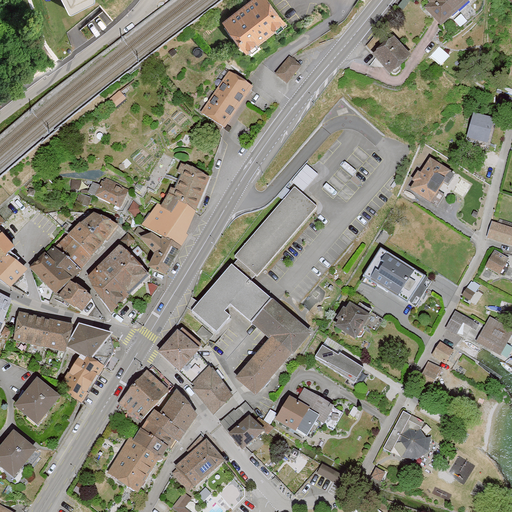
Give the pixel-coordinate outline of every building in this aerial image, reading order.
[(86,0),(64,0),(69,9),(86,0)] [(247,45),(281,20),(266,0),(257,0),(230,20),(247,45)] [(442,24),(470,0),(438,0),(429,8),(442,24)] [(415,60),(396,38),(374,56),(393,79),(415,60)] [(289,59),(276,73),(289,85),(302,70),(289,59)] [(255,91),(228,73),(200,115),(226,133),(255,91)] [(496,122),(476,116),(468,138),(488,145),(496,122)] [(458,176),(432,159),(411,191),(437,209),(458,176)] [(311,180),(317,174),(308,165),(302,171),(311,180)] [(213,180),(190,168),(174,199),(198,211),(213,180)] [(133,193),(107,179),(96,197),(124,211),(133,193)] [(318,208),(295,187),(192,315),(219,337),(233,320),(227,316),(232,308),(252,326),(272,302),(252,285),(262,273),(318,208)] [(181,247),(198,211),(169,197),(164,207),(158,204),(143,226),(150,230),(181,247)] [(120,229),(96,214),(82,225),(104,246),(120,229)] [(511,227),(495,221),(488,240),(511,248),(511,227)] [(104,246),(82,225),(55,247),(82,271),(104,246)] [(152,268),(165,275),(181,247),(150,230),(139,243),(158,257),(152,268)] [(0,281),(12,290),(28,272),(9,257),(16,250),(0,233),(0,281)] [(55,247),(47,255),(73,284),(82,271),(55,247)] [(152,275),(122,247),(86,284),(115,314),(152,275)] [(432,282),(381,250),(363,279),(414,310),(432,282)] [(509,259),(494,250),(485,266),(500,274),(509,259)] [(73,284),(47,255),(32,269),(59,297),(73,284)] [(464,296),(472,300),(480,285),(472,281),(464,296)] [(95,300),(73,284),(59,297),(83,315),(95,300)] [(14,303),(0,295),(0,324),(1,326),(14,303)] [(312,337),(272,302),(252,326),(269,341),(235,381),(258,401),(312,337)] [(375,319),(351,304),(334,330),(357,346),(375,319)] [(469,321),(456,314),(447,330),(460,336),(469,321)] [(73,326),(20,315),(16,338),(68,349),(73,326)] [(511,341),(511,328),(492,316),(477,341),(502,357),(511,341)] [(87,358),(69,386),(65,391),(84,404),(121,344),(108,335),(81,326),(68,349),(87,358)] [(203,349),(180,329),(158,354),(181,374),(203,349)] [(456,352),(443,344),(434,358),(447,366),(456,352)] [(372,376),(325,347),(315,363),(362,392),(372,376)] [(444,371),(429,363),(419,382),(434,390),(444,371)] [(233,396),(211,369),(190,386),(213,413),(233,396)] [(150,372),(119,405),(142,431),(161,409),(173,396),(150,372)] [(61,400),(38,379),(13,407),(36,427),(61,400)] [(197,415),(179,395),(161,409),(184,432),(197,415)] [(317,411),(294,398),(279,424),(301,437),(317,411)] [(142,431),(174,453),(184,432),(161,409),(142,431)] [(393,455),(398,449),(403,459),(414,463),(425,458),(430,447),(426,436),(416,431),(404,433),(413,418),(405,414),(385,450),(393,455)] [(260,434),(246,418),(228,433),(242,450),(260,434)] [(129,439),(105,475),(142,500),(174,453),(142,431),(134,442),(129,439)] [(38,453),(16,434),(0,452),(0,469),(14,481),(38,453)] [(230,463),(209,440),(177,468),(198,491),(230,463)] [(344,478),(323,466),(319,474),(339,486),(344,478)] [(386,475),(376,469),(371,478),(381,484),(386,475)] [(178,511),(191,511),(186,508),(193,498),(184,492),(173,508),(178,511)]
